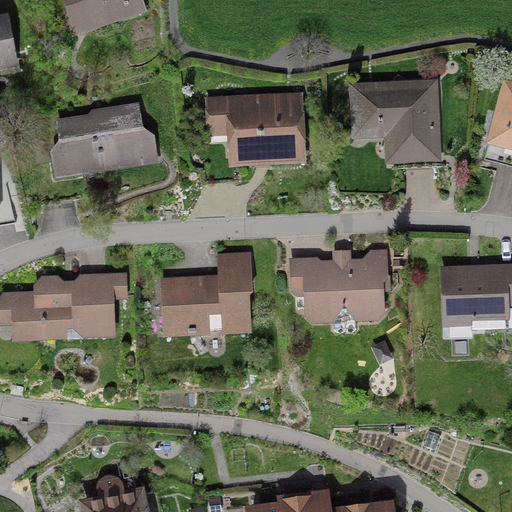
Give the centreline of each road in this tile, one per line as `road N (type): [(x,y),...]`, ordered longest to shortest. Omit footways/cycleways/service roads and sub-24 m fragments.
road 1 (residential): [(0,263),(103,235),(392,222),(511,227)]
road 2 (residential): [(0,404),(302,439),(393,477),(448,511)]
